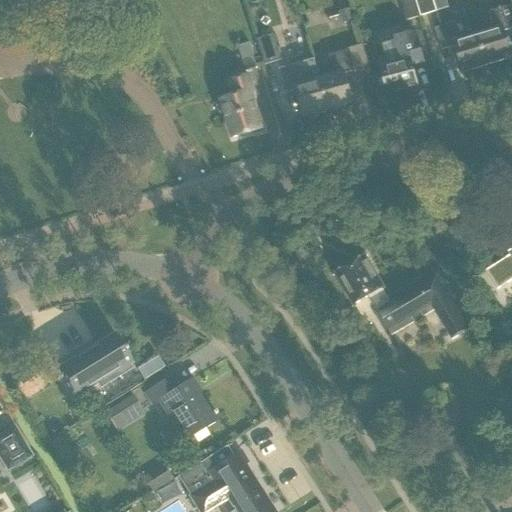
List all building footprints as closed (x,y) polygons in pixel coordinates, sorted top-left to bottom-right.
[(400,0),(408,21),(421,17),(415,0),(400,0)] [(415,0),(421,17),(437,12),(433,0),(415,0)] [(479,36),(488,65),(511,58),(511,56),(504,31),(511,29),(511,8),(511,6),(491,12),(496,30),(479,36)] [(456,23),(436,29),(442,50),(456,46),(464,73),(488,65),(479,36),(462,41),(456,23)] [(379,61),(389,95),(420,86),(414,66),(425,63),(417,34),(405,37),(406,41),(377,50),(381,61),(379,61)] [(282,61),(274,35),(257,40),(266,66),(282,61)] [(247,72),(258,68),(250,44),(239,48),(247,72)] [(321,81),(330,110),(354,103),(346,75),(356,72),(350,51),(331,56),(336,76),(321,81)] [(297,88),(305,117),(330,110),(321,81),(315,60),(281,70),(287,91),(297,88)] [(236,97),(223,101),(234,138),(262,129),(251,94),(254,93),(249,77),(232,82),(236,97)] [(511,255),(486,272),(497,290),(511,280),(511,255)] [(423,284),(422,283),(390,302),(365,258),(336,275),(354,307),(367,299),(391,339),(439,311),(455,337),(471,328),(440,273),(423,284)] [(69,362),(58,369),(76,398),(78,398),(90,390),(88,386),(96,381),(101,388),(130,369),(126,362),(129,360),(113,335),(69,362)] [(184,442),(217,421),(192,380),(173,391),(166,380),(145,393),(152,405),(158,401),(184,442)] [(38,455),(20,426),(0,438),(0,446),(14,470),(38,455)] [(209,456),(178,475),(184,485),(201,511),(228,496),(238,511),(273,511),(243,463),(246,461),(239,451),(215,466),(209,456)] [(167,468),(146,482),(152,490),(173,477),(167,468)]
